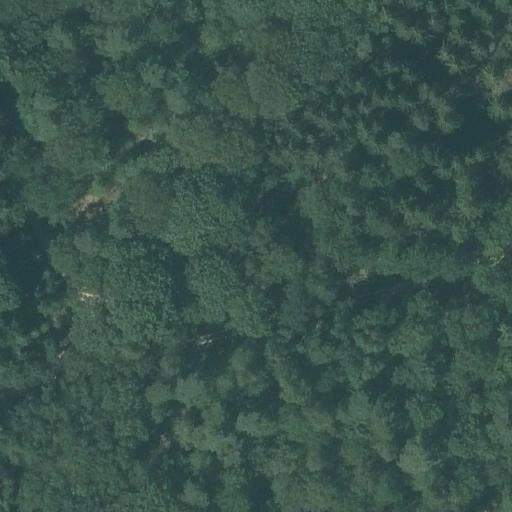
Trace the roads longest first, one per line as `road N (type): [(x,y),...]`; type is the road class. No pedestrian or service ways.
road 1 (track): [(98,366),(511,260)]
road 2 (track): [(317,0),(100,318)]
road 3 (track): [(0,183),(100,318)]
